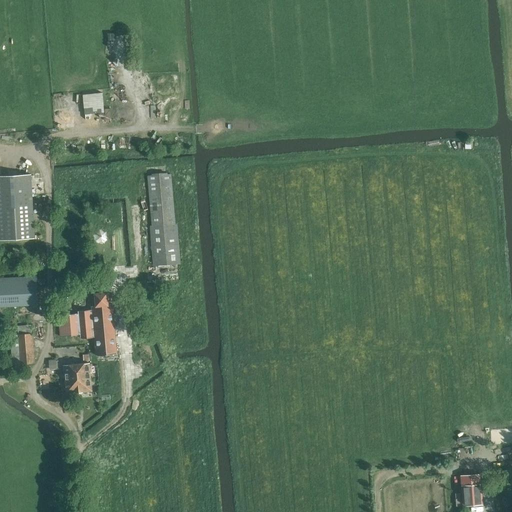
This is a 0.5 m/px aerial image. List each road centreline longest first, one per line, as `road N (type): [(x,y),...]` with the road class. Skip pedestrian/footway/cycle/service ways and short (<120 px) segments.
road 1 (track): [(203,129),(49,140),(35,152),(47,181),(51,325),(45,356),(32,371),(33,398),(70,425),(80,511)]
road 2 (track): [(76,451),(114,421),(130,396),(118,284)]
